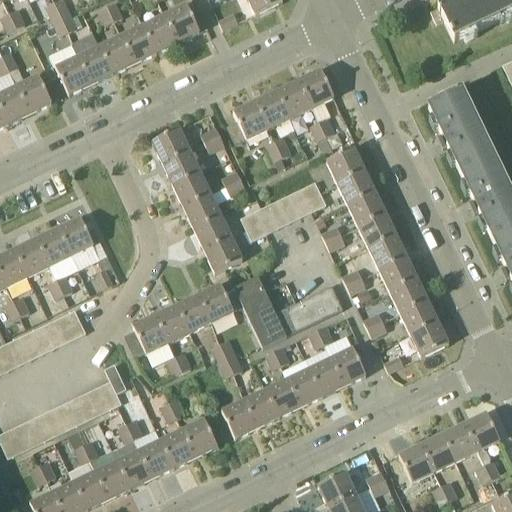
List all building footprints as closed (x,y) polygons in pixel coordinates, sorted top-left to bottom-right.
[(154,0),(144,0),(149,10),(157,6),(154,0)] [(279,0),(245,0),(255,20),(282,6),(279,0)] [(511,0),(463,0),(430,16),(436,29),(444,25),(454,46),(487,30),(511,18),(511,0)] [(62,22),(71,18),(65,3),(55,7),(62,22)] [(107,10),(115,27),(124,22),(117,6),(107,10)] [(52,26),(62,22),(55,7),(46,12),(52,26)] [(164,20),(177,48),(199,37),(186,9),(164,20)] [(105,31),(115,27),(107,10),(98,15),(105,31)] [(10,18),(16,33),(25,29),(19,14),(10,18)] [(6,37),(16,33),(10,18),(0,22),(6,37)] [(62,22),(69,37),(78,32),(71,18),(62,22)] [(238,27),(233,19),(218,26),(222,35),(238,27)] [(156,58),(177,48),(164,20),(142,30),(156,58)] [(59,41),(69,37),(62,22),(52,26),(59,41)] [(134,69),(156,58),(142,30),(121,41),(134,69)] [(112,79),(134,69),(121,41),(99,51),(112,79)] [(91,89),(112,79),(99,51),(77,61),(91,89)] [(11,58),(2,62),(9,77),(19,72),(13,58),(11,58)] [(69,100),(91,89),(77,61),(55,72),(69,100)] [(2,62),(0,62),(0,80),(0,81),(9,77),(2,62)] [(508,81),(511,79),(511,65),(502,70),(508,81)] [(311,113),(333,103),(334,103),(320,75),(298,86),(311,113)] [(38,80),(16,91),(29,119),(52,108),(38,80)] [(290,123),(311,113),(298,86),(277,96),(290,123)] [(494,161),(478,129),(462,96),(462,95),(460,90),(459,88),(446,95),(449,102),(428,112),(441,139),(437,141),(443,153),(447,151),(460,178),(494,161)] [(16,91),(0,98),(0,113),(8,129),(29,119),(16,91)] [(268,134),(290,123),(277,96),(255,107),(268,134)] [(235,150),(268,134),(255,107),(233,117),(237,126),(226,131),(235,150)] [(319,127),(326,142),(334,138),(326,124),(319,127)] [(316,147),(326,142),(319,127),(309,132),(316,147)] [(206,148),(221,142),(217,133),(202,139),(206,148)] [(190,156),(180,135),(179,134),(152,147),(162,170),(190,156)] [(211,157),(225,151),(221,142),(206,148),(211,157)] [(275,148),(283,163),(290,159),(283,144),(275,148)] [(272,168),(283,163),(275,148),(265,153),(272,168)] [(338,188),(365,175),(354,153),(327,166),(338,188)] [(173,191),(201,178),(190,156),(162,170),(173,191)] [(492,244),(511,233),(511,199),(509,194),(494,161),(460,178),(472,204),(468,206),(474,219),(479,217),(492,244)] [(227,192),(242,185),(238,175),(222,183),(227,192)] [(348,210),(375,197),(365,175),(338,188),(348,210)] [(183,213),(211,199),(201,178),(173,191),(183,213)] [(242,185),(227,192),(232,201),(246,194),(242,185)] [(305,205),(320,198),(315,187),(300,195),(305,205)] [(311,217),(305,205),(300,195),(289,200),(300,223),(311,217)] [(358,232),(385,219),(375,197),(348,210),(358,232)] [(305,205),(311,217),(326,210),(320,198),(305,205)] [(194,234),(222,221),(211,199),(183,213),(194,234)] [(289,228),(300,223),(289,200),(278,205),(289,228)] [(278,233),(289,228),(278,205),(267,211),(278,233)] [(267,238),(278,233),(267,211),(256,216),(261,227),(267,238)] [(246,235),(261,227),(256,216),(240,223),(246,235)] [(369,253),(396,240),(385,219),(358,232),(369,253)] [(204,256),(232,243),(222,221),(194,234),(204,256)] [(58,233),(71,261),(93,250),(80,223),(58,233)] [(251,246),(267,238),(261,227),(246,235),(251,246)] [(49,271),(71,261),(58,233),(36,244),(49,271)] [(325,248),(339,241),(335,233),(321,239),(325,248)] [(511,233),(492,244),(504,270),(500,272),(506,284),(510,283),(511,285),(511,286),(511,233)] [(379,275),(406,262),(396,240),(369,253),(379,275)] [(329,256),(344,249),(339,241),(325,248),(329,256)] [(232,243),(204,256),(215,278),(243,265),(232,243)] [(28,282),(49,271),(36,244),(14,254),(28,282)] [(0,279),(6,292),(28,282),(14,254),(0,261),(0,279)] [(389,297),(417,283),(406,262),(379,275),(389,297)] [(105,275),(96,279),(103,295),(112,290),(105,275)] [(346,291),(361,284),(357,275),(342,282),(346,291)] [(343,314),(332,291),(275,318),(258,281),(234,293),(262,352),(343,314)] [(66,299),(74,295),(67,282),(59,286),(66,299)] [(400,318),(427,305),(417,283),(389,297),(400,318)] [(350,299),(365,293),(361,284),(346,291),(350,299)] [(55,304),(66,299),(59,286),(49,290),(55,304)] [(198,300),(211,328),(233,317),(220,290),(198,300)] [(371,303),(366,294),(356,299),(361,308),(371,303)] [(189,338),(211,328),(198,300),(176,311),(189,338)] [(20,321),(31,316),(25,303),(14,308),(20,321)] [(410,340),(438,327),(427,305),(400,318),(410,340)] [(12,325),(20,321),(14,308),(6,312),(12,325)] [(168,348),(189,338),(176,311),(155,321),(168,348)] [(55,339),(80,327),(74,315),(50,327),(55,339)] [(367,334),(381,327),(377,319),(363,326),(367,334)] [(146,359),(168,348),(155,321),(132,332),(146,359)] [(61,350),(55,339),(50,327),(39,332),(50,355),(61,350)] [(85,338),(80,327),(55,339),(61,350),(85,338)] [(371,343),(386,336),(381,327),(367,334),(371,343)] [(438,327),(410,340),(421,362),(448,349),(438,327)] [(317,335),(323,349),(335,344),(328,330),(317,335)] [(39,360),(50,355),(39,332),(28,338),(39,360)] [(316,353),(323,349),(317,335),(309,339),(316,353)] [(28,366),(39,360),(28,338),(17,343),(28,366)] [(17,371),(28,366),(17,343),(6,348),(17,371)] [(228,364),(238,360),(231,345),(222,349),(228,364)] [(0,362),(7,376),(17,371),(6,348),(0,351),(0,362)] [(219,369),(228,364),(222,349),(212,354),(219,369)] [(273,357),(280,371),(291,365),(284,351),(273,357)] [(330,364),(343,391),(366,380),(352,353),(330,364)] [(343,391),(330,364),(326,355),(305,365),(310,373),(308,374),(322,401),(343,391)] [(273,374),(280,371),(273,357),(266,361),(273,374)] [(174,363),(180,378),(192,373),(186,358),(174,363)] [(228,364),(235,379),(245,374),(238,360),(228,364)] [(388,377),(403,370),(399,361),(384,369),(388,377)] [(180,378),(174,363),(167,366),(173,381),(180,378)] [(225,383),(235,379),(228,364),(219,369),(225,383)] [(105,375),(110,386),(116,399),(125,394),(114,371),(105,375)] [(300,412),(322,401),(308,374),(287,384),(300,412)] [(279,422),(300,412),(287,384),(265,394),(279,422)] [(121,409),(116,399),(110,386),(95,393),(106,416),(121,409)] [(95,421),(106,416),(95,393),(84,399),(95,421)] [(257,433),(279,422),(265,394),(244,405),(257,433)] [(84,426),(95,421),(84,399),(73,404),(84,426)] [(74,432),(84,426),(73,404),(63,409),(74,432)] [(171,409),(177,424),(187,420),(180,405),(171,409)] [(235,443),(257,433),(244,405),(221,415),(235,443)] [(64,436),(74,432),(63,409),(52,414),(64,436)] [(167,428),(177,424),(171,409),(161,413),(167,428)] [(53,442),(64,436),(52,414),(42,419),(53,442)] [(477,456),(499,446),(486,418),(464,429),(477,456)] [(41,447),(53,442),(42,419),(31,424),(41,447)] [(30,452),(41,447),(31,424),(19,430),(30,452)] [(181,435),(195,463),(217,452),(204,424),(181,435)] [(134,445),(143,440),(136,425),(127,430),(126,430),(133,445),(134,445)] [(456,467),(477,456),(464,429),(442,439),(456,467)] [(19,458),(30,452),(19,430),(8,435),(19,458)] [(126,430),(118,434),(125,449),(133,445),(126,430)] [(0,447),(8,463),(19,458),(8,435),(0,439),(0,447)] [(173,473),(195,463),(181,435),(160,445),(173,473)] [(76,437),(68,441),(74,456),(83,452),(76,437)] [(434,477),(456,467),(442,439),(421,450),(434,477)] [(152,483),(173,473),(160,445),(139,455),(138,456),(152,483)] [(92,447),(83,452),(90,466),(95,476),(108,504),(130,494),(117,466),(111,455),(99,461),(92,447)] [(412,488),(434,477),(421,450),(398,460),(412,488)] [(90,466),(83,452),(74,456),(80,470),(90,466)] [(138,456),(117,466),(130,494),(152,483),(138,456)] [(484,470),(491,485),(500,481),(493,466),(491,467),(484,470)] [(40,472),(46,485),(56,480),(50,467),(40,472)] [(481,490),(491,485),(484,470),(474,475),(481,490)] [(38,489),(46,485),(40,472),(32,476),(38,489)] [(371,493),(387,486),(382,475),(366,482),(371,493)] [(95,476),(74,487),(85,511),(92,511),(108,504),(95,476)] [(327,511),(329,511),(356,500),(345,477),(318,491),(327,511)] [(371,493),(374,501),(390,495),(387,486),(371,493)] [(58,511),(85,511),(74,487),(52,497),(58,511)] [(441,491),(449,507),(456,503),(448,487),(441,491)] [(439,511),(449,507),(441,491),(431,496),(439,511)] [(31,511),(58,511),(52,497),(30,508),(31,511)] [(492,511),(511,511),(511,499),(491,509),(492,511)] [(361,511),(356,500),(329,511),(361,511)]
